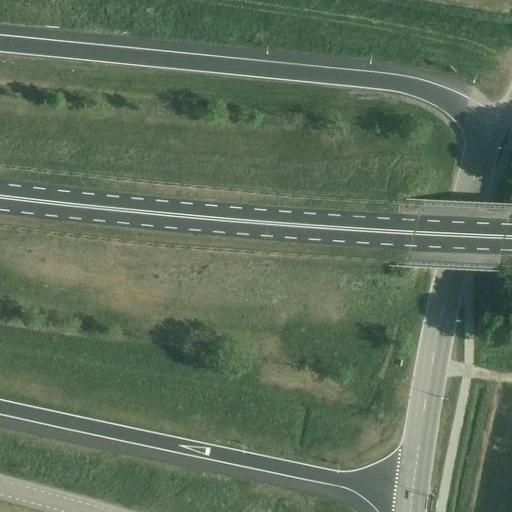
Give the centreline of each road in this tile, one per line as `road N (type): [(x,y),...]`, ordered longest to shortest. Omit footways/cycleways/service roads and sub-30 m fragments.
road 1 (primary): [(486,132),(426,91),(386,82),(0,43)]
road 2 (primary): [(0,408),(411,493)]
road 3 (primary): [(396,233),(0,198)]
road 4 (secondary): [(411,493),(439,321),(486,132)]
